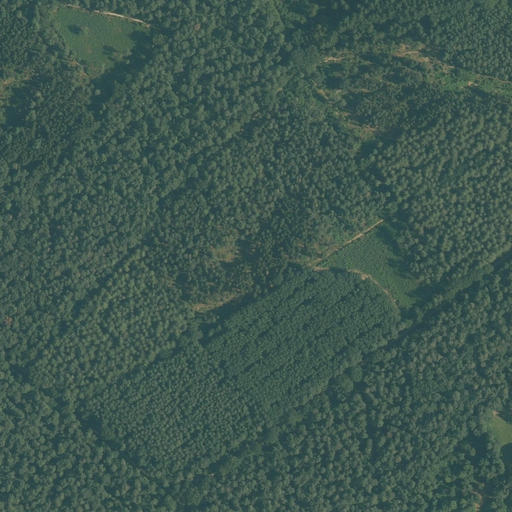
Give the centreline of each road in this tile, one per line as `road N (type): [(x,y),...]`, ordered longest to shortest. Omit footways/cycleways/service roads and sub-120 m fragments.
road 1 (unknown): [(23,372),(303,61)]
road 2 (track): [(180,511),(179,500),(359,367)]
road 3 (track): [(0,354),(179,500)]
road 4 (track): [(359,367),(511,254)]
road 5 (track): [(359,367),(381,511)]
